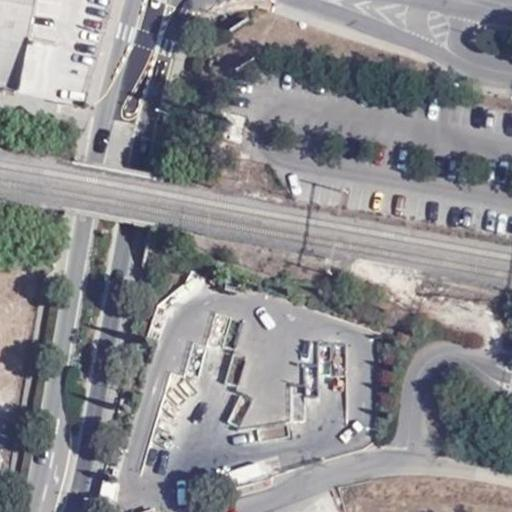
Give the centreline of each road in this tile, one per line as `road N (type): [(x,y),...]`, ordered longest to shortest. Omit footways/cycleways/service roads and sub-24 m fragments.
road 1 (secondary): [(74,511),(149,146)]
road 2 (unclassified): [(247,511),(368,464),(436,461),(511,477)]
road 3 (secondary): [(103,136),(55,405)]
road 4 (secondary): [(149,146),(179,0)]
road 5 (secondary): [(140,0),(103,136)]
